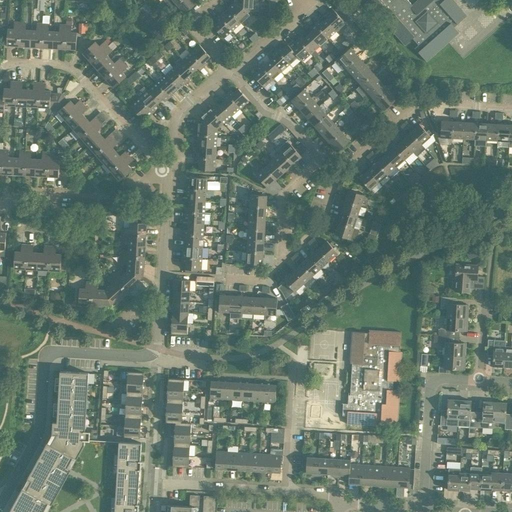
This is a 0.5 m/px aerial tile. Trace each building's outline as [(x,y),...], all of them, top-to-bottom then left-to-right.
[(164,0),(172,8),(174,7),(181,0),(164,0)] [(181,0),(174,7),(181,15),(196,3),(193,0),(181,0)] [(253,9),(253,0),(234,0),(234,3),(249,11),(249,9),(253,9)] [(364,3),(364,4),(365,4),(380,21),(380,22),(384,18),(387,21),(385,23),(386,24),(404,45),(412,39),(418,45),(415,48),(414,48),(426,62),(427,61),(448,42),(459,33),(453,27),(466,15),(452,0),(443,0),(441,2),(439,0),(418,0),(412,6),(407,0),(404,0),(367,0),(368,0),(364,3)] [(234,3),(228,9),(230,11),(231,11),(241,23),(249,15),(247,13),(249,11),(234,3)] [(228,9),(223,13),(219,16),(232,31),(241,23),(231,11),(230,11),(228,9)] [(326,19),(337,31),(345,23),(332,9),(328,12),(324,17),(326,19)] [(148,12),(142,19),(154,31),(160,24),(148,12)] [(232,31),(219,16),(216,20),(218,22),(213,27),(224,39),(232,31)] [(324,17),(315,24),(328,39),(337,31),(326,19),(324,17)] [(18,47),(20,23),(14,22),(14,29),(8,29),(7,46),(18,47)] [(18,47),(30,47),(31,30),(25,30),(26,23),(20,23),(18,47)] [(36,31),(31,30),(30,47),(41,48),(43,24),(37,24),(36,31)] [(41,48),(53,49),(53,32),(48,31),(48,24),(43,24),(41,48)] [(319,46),(328,39),(315,24),(311,27),(314,30),(309,34),(319,46)] [(53,49),(64,49),(65,25),(59,25),(59,32),(53,32),(53,49)] [(71,26),(65,25),(64,49),(76,50),(77,33),(71,33),(71,26)] [(311,54),(316,59),(320,55),(315,50),(319,46),(309,34),(304,39),(302,36),(298,39),(311,54)] [(293,40),(288,45),(287,45),(298,57),(302,62),(302,61),(310,70),(313,68),(305,59),(311,54),(298,39),(295,43),(293,40)] [(82,53),(90,62),(108,46),(104,41),(99,46),(95,42),(82,53)] [(190,53),(203,67),(207,64),(205,61),(210,57),(199,45),(190,53)] [(280,47),(277,50),(290,64),(298,57),(287,45),(283,49),(280,47)] [(90,62),(98,70),(110,59),(107,55),(112,50),(108,46),(90,62)] [(342,71),(346,68),(358,57),(351,49),(350,48),(338,59),(334,62),(342,71)] [(275,56),(270,60),(281,72),(290,64),(277,50),(273,53),(275,56)] [(190,53),(182,60),(192,72),(197,68),(200,71),(203,67),(190,53)] [(366,65),(358,57),(346,68),(353,76),(366,65)] [(98,70),(105,79),(123,63),(119,58),(114,63),(110,59),(98,70)] [(182,60),(173,68),(186,83),(190,79),(188,77),(192,72),(182,60)] [(263,62),(260,65),(273,80),(281,72),(270,60),(266,64),(263,62)] [(123,63),(105,79),(113,88),(126,76),(122,72),(127,67),(123,63)] [(273,80),(260,65),(256,69),(258,71),(253,76),(264,87),(273,80)] [(373,74),(366,65),(353,76),(361,84),(373,74)] [(183,86),(186,83),(173,68),(165,76),(175,88),(180,83),(183,86)] [(322,73),(330,81),(334,77),(327,69),(322,73)] [(381,82),(373,74),(361,84),(368,93),(381,82)] [(169,98),(173,94),(178,90),(175,88),(165,76),(156,83),(169,98)] [(297,83),(293,86),(297,90),(306,83),(300,76),(295,81),(297,83)] [(15,106),(16,82),(11,82),(10,89),(4,88),(4,96),(5,96),(4,105),(15,106)] [(15,106),(26,106),(27,90),(22,90),(22,82),(16,82),(15,106)] [(368,93),(376,101),(388,91),(381,82),(368,93)] [(26,106),(38,107),(39,83),(33,83),(33,90),(27,90),(26,106)] [(38,107),(46,108),(45,111),(49,114),(51,114),(54,108),(61,94),(50,94),(51,91),(45,91),(45,84),(39,83),(38,107)] [(156,83),(148,91),(158,103),(163,98),(165,101),(169,98),(156,83)] [(227,94),(240,109),(249,101),(238,89),(233,93),(231,91),(227,94)] [(299,109),(311,98),(304,90),(305,90),(304,89),(291,100),(292,101),(299,109)] [(148,91),(139,98),(152,113),(156,110),(154,107),(158,103),(148,91)] [(395,98),(388,91),(376,101),(383,109),(383,110),(396,99),(395,98)] [(54,108),(65,121),(83,105),(79,100),(74,105),(70,101),(68,102),(61,94),(54,108)] [(231,116),(240,109),(227,94),(223,98),(226,100),(221,104),(231,116)] [(148,116),(152,113),(139,98),(130,106),(141,118),(146,114),(148,116)] [(299,109),(307,118),(319,107),(311,98),(299,109)] [(223,124),(231,116),(221,104),(216,109),(214,106),(210,109),(223,124)] [(65,121),(73,129),(86,118),(82,114),(87,109),(83,105),(65,121)] [(307,118),(314,126),(326,115),(319,107),(307,118)] [(217,129),(223,124),(210,109),(201,117),(203,120),(202,121),(217,129)] [(314,126),(322,135),(334,124),(326,115),(314,126)] [(73,129),(81,138),(98,122),(95,117),(89,122),(86,118),(73,129)] [(198,124),(198,135),(217,136),(217,129),(202,121),(202,124),(198,124)] [(441,137),(452,138),(453,121),(443,121),(441,121),(440,138),(441,138),(441,137)] [(464,122),(453,121),(452,138),(463,139),(464,122)] [(81,138),(88,146),(101,135),(97,131),(102,126),(98,122),(81,138)] [(418,125),(415,128),(411,125),(410,126),(406,122),(403,124),(407,128),(411,132),(410,132),(421,144),(429,137),(429,138),(430,137),(419,124),(418,125)] [(463,139),(475,139),(476,123),(464,122),(463,139)] [(475,139),(475,146),(486,147),(487,140),(486,140),(487,123),(476,123),(475,139)] [(486,140),(487,140),(498,141),(499,124),(487,123),(486,140)] [(322,135),(329,143),(342,132),(334,124),(322,135)] [(498,141),(509,141),(510,125),(499,124),(498,141)] [(267,135),(271,140),(275,136),(272,131),(267,135)] [(348,140),(342,132),(329,143),(336,151),(337,152),(350,141),(349,140),(348,140)] [(413,152),(421,144),(410,132),(402,140),(413,152)] [(88,146),(96,155),(114,139),(110,134),(104,139),(101,135),(88,146)] [(201,140),(200,146),(216,147),(217,136),(198,135),(197,140),(201,140)] [(96,155),(103,163),(116,152),(112,148),(118,143),(114,139),(96,155)] [(404,160),(413,152),(402,140),(393,147),(404,160)] [(287,141),(279,148),(282,152),(293,164),(300,157),(301,158),(301,157),(287,141)] [(196,153),(196,158),(215,159),(216,147),(200,146),(200,153),(196,153)] [(396,167),(404,160),(393,147),(385,155),(396,167)] [(1,174),(12,175),(13,158),(8,157),(8,150),(2,150),(1,174)] [(12,175),(24,175),(25,151),(19,151),(19,158),(13,158),(12,175)] [(24,175),(35,176),(36,159),(31,159),(31,152),(25,151),(24,175)] [(103,163),(111,172),(129,156),(125,151),(120,156),(116,152),(103,163)] [(35,176),(46,177),(48,153),(42,152),(42,159),(36,159),(35,176)] [(293,164),(282,152),(273,160),(284,172),(293,164)] [(54,153),(48,153),(46,177),(58,177),(59,160),(53,160),(54,153)] [(385,155),(376,163),(387,175),(396,167),(385,155)] [(133,160),(129,156),(111,172),(119,181),(131,169),(127,165),(133,160)] [(215,171),(215,159),(196,158),(196,163),(199,163),(199,170),(215,171)] [(273,160),(265,168),(275,180),(284,172),(273,160)] [(376,163),(368,170),(379,182),(387,175),(376,163)] [(257,174),(256,175),(267,188),(268,187),(268,186),(275,180),(265,168),(257,174)] [(379,182),(368,170),(360,177),(359,178),(370,190),(371,189),(374,193),(382,186),(379,182)] [(187,184),(187,189),(206,190),(207,178),(191,177),(190,184),(187,184)] [(205,201),(206,190),(187,189),(186,194),(190,194),(189,200),(205,201)] [(348,191),(345,201),(361,206),(364,196),(364,195),(349,190),(348,191)] [(250,196),(250,206),(266,207),(267,197),(267,195),(250,194),(250,196)] [(186,207),(185,211),(205,213),(205,201),(189,200),(189,207),(186,207)] [(345,201),(341,212),(357,217),(361,206),(345,201)] [(250,206),(249,217),(265,218),(266,207),(250,206)] [(204,224),(205,213),(185,211),(185,217),(189,217),(188,223),(204,224)] [(341,212),(338,223),(354,228),(357,217),(341,212)] [(265,230),(265,218),(249,217),(248,229),(265,230)] [(123,227),(122,233),(146,235),(147,223),(130,222),(130,228),(123,227)] [(203,236),(204,224),(188,223),(188,230),(184,230),(184,234),(203,236)] [(359,230),(338,223),(335,233),(334,233),(334,234),(348,239),(347,242),(355,244),(359,230)] [(264,241),(265,230),(248,229),(248,240),(264,241)] [(145,246),(146,235),(122,233),(122,239),(129,240),(129,245),(145,246)] [(203,247),(203,236),(184,234),(184,239),(187,240),(187,246),(203,247)] [(263,253),(264,241),(248,240),(247,252),(263,253)] [(326,242),(318,249),(329,261),(337,254),(338,253),(327,241),(326,242)] [(14,268),(26,269),(27,245),(21,245),(21,252),(15,251),(14,268)] [(26,269),(37,269),(38,253),(33,252),(33,245),(27,245),(26,269)] [(145,257),(145,246),(129,245),(128,251),(121,250),(121,256),(145,257)] [(37,269),(48,270),(50,246),(44,246),(44,253),(38,253),(37,269)] [(66,271),(66,262),(61,261),(61,254),(55,254),(56,247),(50,246),(48,270),(66,271)] [(202,258),(203,247),(187,246),(186,253),(183,252),(183,257),(202,258)] [(318,249),(310,256),(320,269),(329,261),(318,249)] [(263,263),(263,253),(247,252),(246,262),(246,263),(263,264),(263,263)] [(144,269),(145,257),(121,256),(121,262),(128,262),(127,271),(141,278),(142,269),(144,269)] [(312,276),(320,269),(310,256),(301,264),(312,276)] [(201,270),(202,258),(183,257),(182,262),(186,263),(185,269),(201,270)] [(303,284),(312,276),(301,264),(293,271),(303,284)] [(469,288),(472,288),(484,289),(485,277),(477,276),(478,266),(456,264),(455,279),(454,280),(453,281),(453,282),(452,283),(452,284),(452,285),(452,286),(453,287),(453,288),(454,289),(455,289),(454,291),(469,292),(469,288)] [(135,283),(141,278),(127,271),(121,276),(116,271),(112,275),(128,293),(137,285),(135,283)] [(295,291),(303,284),(293,271),(285,278),(284,278),(283,279),(295,292),(296,291),(295,291)] [(119,301),(128,293),(112,275),(107,279),(112,284),(106,290),(111,304),(117,299),(119,301)] [(174,279),(174,290),(189,291),(190,280),(174,279)] [(78,305),(90,306),(92,282),(86,281),(86,289),(79,288),(78,305)] [(103,304),(111,304),(106,290),(97,289),(98,282),(92,282),(90,306),(103,306),(103,304)] [(174,290),(173,301),(189,302),(189,291),(174,290)] [(220,311),(230,312),(231,296),(221,295),(219,295),(218,312),(220,312),(220,311)] [(230,312),(242,313),(243,296),(231,296),(230,312)] [(254,297),(243,296),(242,313),(253,313),(254,297)] [(253,313),(265,314),(266,298),(254,297),(253,313)] [(447,317),(467,318),(467,305),(468,305),(452,304),(452,298),(441,297),(440,308),(447,309),(447,317)] [(276,298),(266,298),(265,314),(275,315),(276,315),(277,298),(276,298)] [(173,301),(172,312),(188,313),(189,302),(173,301)] [(172,312),(172,322),(187,323),(188,313),(172,312)] [(438,329),(438,333),(435,332),(435,335),(450,336),(450,330),(466,331),(467,318),(447,317),(443,316),(443,324),(440,326),(440,329),(438,329)] [(187,335),(187,323),(172,322),(171,334),(187,335)] [(369,333),(352,332),(350,364),(355,364),(355,371),(352,370),(350,395),(353,395),(353,404),(343,404),(342,416),(347,416),(347,424),(361,425),(376,425),(376,421),(380,421),(380,425),(397,426),(399,390),(392,390),(393,381),(400,381),(401,352),(400,352),(401,332),(369,330),(369,333)] [(445,347),(444,355),(464,356),(465,343),(449,342),(450,336),(435,335),(434,335),(433,342),(440,342),(440,345),(441,347),(445,347)] [(492,366),(504,367),(505,347),(505,341),(488,340),(487,352),(493,353),(492,366)] [(464,356),(444,355),(444,363),(439,363),(438,373),(448,373),(449,368),(464,369),(464,356)] [(88,386),(89,373),(54,371),(50,429),(52,429),(55,430),(55,434),(52,434),(50,434),(50,435),(43,448),(49,451),(44,459),(38,456),(8,510),(9,511),(137,511),(141,444),(87,441),(87,440),(87,434),(88,434),(88,433),(82,432),(84,386),(88,386)] [(128,372),(127,383),(143,384),(144,373),(128,372)] [(168,390),(183,391),(184,379),(168,378),(168,390)] [(211,381),(210,398),(209,402),(214,402),(214,399),(221,399),(222,382),(211,381)] [(233,382),(222,382),(221,399),(232,400),(233,382)] [(243,383),(233,382),(232,400),(242,400),(243,383)] [(127,383),(127,394),(142,395),(143,384),(127,383)] [(254,384),(243,383),(242,400),(253,401),(254,384)] [(265,384),(254,384),(253,401),(264,402),(265,384)] [(276,385),(265,384),(264,402),(275,402),(276,385)] [(183,401),(183,391),(168,390),(167,400),(183,401)] [(142,405),(142,395),(127,394),(126,404),(142,405)] [(182,412),(183,401),(167,400),(166,411),(182,412)] [(457,426),(458,420),(459,400),(447,400),(447,413),(441,413),(440,425),(457,426)] [(469,427),(475,427),(476,415),(470,415),(471,401),(459,400),(458,420),(469,421),(469,427)] [(475,427),(481,428),(493,429),(493,422),(495,402),(483,402),(482,415),(476,415),(475,427)] [(504,429),(511,430),(511,417),(505,417),(506,403),(495,402),(493,422),(505,423),(504,429)] [(141,416),(142,405),(126,404),(125,415),(141,416)] [(182,412),(166,411),(166,422),(175,423),(181,423),(182,412)] [(125,415),(125,426),(140,427),(141,416),(125,415)] [(175,433),(190,434),(191,423),(181,423),(175,423),(175,433)] [(140,438),(140,427),(125,426),(124,437),(140,438)] [(190,445),(190,434),(175,433),(174,444),(190,445)] [(189,456),(190,445),(174,444),(173,455),(189,456)] [(446,447),(446,454),(461,455),(461,448),(446,447)] [(215,469),(226,469),(227,452),(216,451),(215,469)] [(226,469),(237,470),(238,453),(227,452),(226,469)] [(237,470),(248,471),(249,453),(238,453),(237,470)] [(248,471),(258,471),(259,454),(249,453),(248,471)] [(258,471),(269,472),(270,455),(259,454),(258,471)] [(189,456),(173,455),(173,466),(188,467),(189,456)] [(281,455),(270,455),(269,472),(280,473),(281,455)] [(311,476),(316,476),(318,458),(307,457),(306,473),(311,473),(311,476)] [(328,459),(318,458),(316,476),(322,476),(322,474),(327,474),(328,459)] [(339,459),(328,459),(327,474),(333,475),(333,477),(338,478),(339,459)] [(350,460),(339,459),(338,478),(343,478),(344,475),(349,476),(350,464),(350,460)] [(348,484),(360,484),(361,465),(350,464),(349,476),(348,484)] [(360,484),(372,485),(374,466),(361,465),(360,484)] [(372,485),(384,486),(386,466),(374,466),(372,485)] [(384,486),(397,487),(398,467),(386,466),(384,486)] [(410,468),(398,467),(397,487),(409,488),(410,468)] [(481,472),(480,472),(481,468),(470,467),(470,473),(469,489),(470,489),(480,489),(481,472)] [(447,490),(459,490),(460,473),(448,472),(447,490)] [(492,472),(481,472),(480,489),(491,490),(492,472)] [(503,473),(492,472),(491,490),(502,491),(503,473)] [(460,473),(459,490),(470,491),(470,489),(469,489),(470,473),(460,473)] [(511,473),(503,473),(502,491),(511,491),(511,473)] [(171,505),(170,511),(191,511),(192,507),(199,507),(199,495),(190,495),(189,507),(171,505)] [(204,496),(202,511),(212,511),(213,496),(204,496)]
